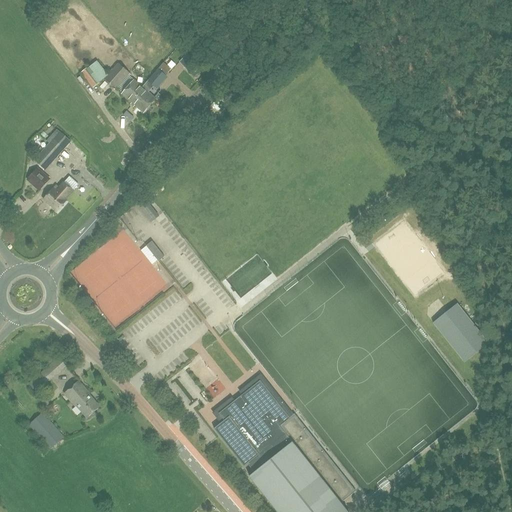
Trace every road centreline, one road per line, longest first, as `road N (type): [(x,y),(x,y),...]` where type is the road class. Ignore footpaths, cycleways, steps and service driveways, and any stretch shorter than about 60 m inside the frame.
road 1 (tertiary): [(71,246),(282,0)]
road 2 (tertiary): [(235,511),(74,335)]
